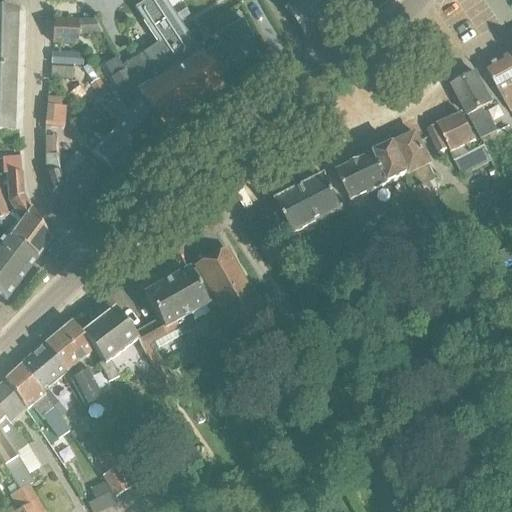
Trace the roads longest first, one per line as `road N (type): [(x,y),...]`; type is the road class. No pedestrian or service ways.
road 1 (unclassified): [(389,511),(308,343),(227,210)]
road 2 (residential): [(227,210),(468,54)]
road 3 (unclassified): [(86,261),(36,198),(28,141),(33,0)]
road 4 (tertiary): [(202,167),(402,16)]
road 5 (tertiary): [(86,261),(202,167)]
road 6 (tertiary): [(0,349),(86,261)]
